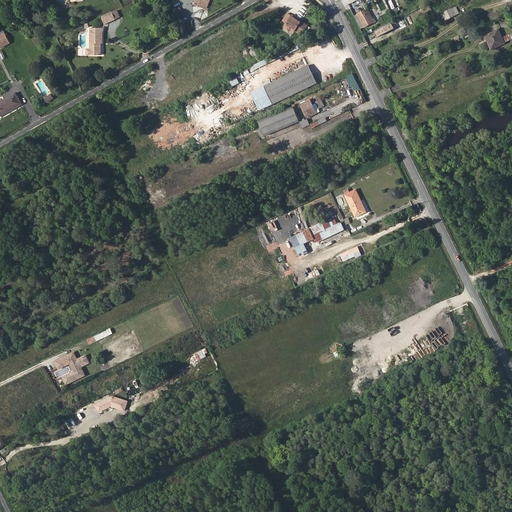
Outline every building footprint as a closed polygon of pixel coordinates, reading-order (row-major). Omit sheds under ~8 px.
[(205,9),(207,0),(197,0),(196,5),(205,9)] [(175,9),(179,16),(183,13),(179,6),(175,9)] [(446,20),(460,14),(456,6),(442,12),(446,20)] [(374,19),(372,20),(368,12),(366,13),(364,10),(357,15),(364,28),(374,23),(376,22),(375,22),(374,19)] [(114,14),(103,20),(107,27),(118,21),(114,14)] [(287,25),(291,18),(288,15),(283,22),(287,25)] [(410,16),(405,18),(408,26),(413,24),(410,16)] [(307,26),(301,22),(300,23),(291,18),(287,25),(285,27),(294,33),(295,31),(301,35),(307,26)] [(388,25),(376,32),(379,37),(391,31),(388,25)] [(499,29),(485,36),(491,50),(511,39),(511,34),(504,38),(499,29)] [(91,30),(89,47),(92,47),(92,53),(101,54),(102,42),(104,42),(105,32),(91,30)] [(13,42),(8,32),(0,36),(0,39),(4,47),(13,42)] [(277,58),(300,50),(298,45),(276,53),(277,58)] [(257,58),(251,47),(240,53),(245,64),(257,58)] [(266,59),(252,66),(254,70),(268,63),(266,59)] [(317,84),(309,66),(265,87),(273,105),(317,84)] [(353,73),(346,77),(354,91),(360,88),(353,73)] [(232,86),(240,83),(237,77),(230,81),(232,86)] [(0,102),(0,116),(23,103),(16,93),(0,102)] [(47,103),(54,98),(51,93),(44,98),(47,103)] [(310,102),(301,106),(307,119),(320,113),(316,105),(312,107),(310,102)] [(294,107),(259,122),(265,136),(299,122),(294,107)] [(464,173),(462,168),(458,166),(443,172),(445,177),(449,176),(450,178),(464,173)] [(356,217),(366,212),(356,190),(345,195),(356,217)] [(313,236),(316,242),(343,230),(339,223),(336,224),(333,218),(310,229),(313,236)] [(310,229),(304,231),(307,239),(313,236),(310,229)] [(293,237),(296,243),(302,255),(305,253),(297,236),(293,237)] [(358,246),(341,254),(344,261),(355,255),(356,257),(362,255),(358,246)] [(89,338),(92,343),(109,335),(107,330),(89,338)] [(74,352),(56,361),(60,368),(70,363),(74,370),(63,376),(67,383),(85,374),(74,352)] [(111,458),(116,469),(128,463),(124,456),(121,457),(119,454),(111,458)]
